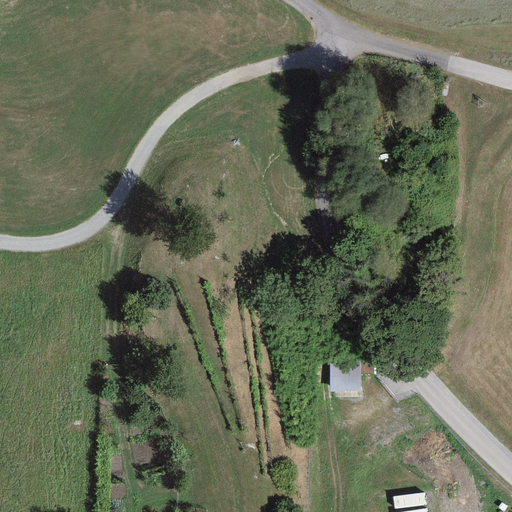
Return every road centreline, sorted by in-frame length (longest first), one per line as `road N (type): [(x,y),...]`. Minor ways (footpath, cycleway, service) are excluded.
road 1 (unclassified): [(511,473),(397,356),(334,249),(321,170),(340,42)]
road 2 (unclassified): [(340,42),(187,100),(152,135),(90,228),(38,243),(0,242)]
road 3 (unclassified): [(511,82),(340,42)]
